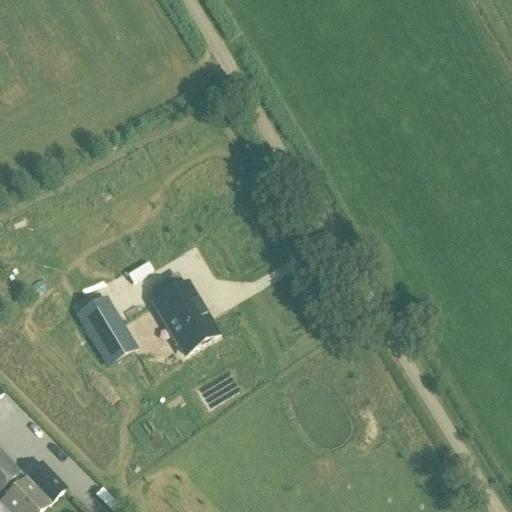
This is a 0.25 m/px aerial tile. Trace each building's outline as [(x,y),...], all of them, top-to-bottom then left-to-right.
[(95,231),(108,216),(101,210),(88,225),(95,231)] [(168,233),(153,242),(171,273),(187,264),(168,233)] [(175,278),(151,292),(160,307),(156,309),(185,358),(216,340),(187,291),(183,293),(175,278)] [(113,299),(86,315),(115,363),(142,347),(113,299)] [(75,440),(70,445),(87,461),(100,447),(38,389),(30,397),(75,440)] [(185,416),(178,431),(188,435),(195,421),(185,416)] [(121,450),(130,462),(147,450),(138,438),(121,450)] [(0,506),(5,511),(47,511),(67,493),(41,468),(27,482),(0,455),(0,506)]
